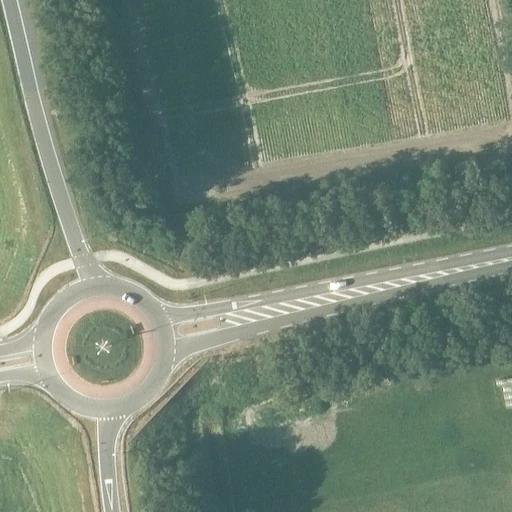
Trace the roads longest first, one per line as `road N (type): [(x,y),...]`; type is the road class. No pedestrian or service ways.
road 1 (secondary): [(511,253),(154,314)]
road 2 (secondary): [(163,360),(234,333),(511,266)]
road 3 (motorway): [(99,286),(52,174),(7,0)]
